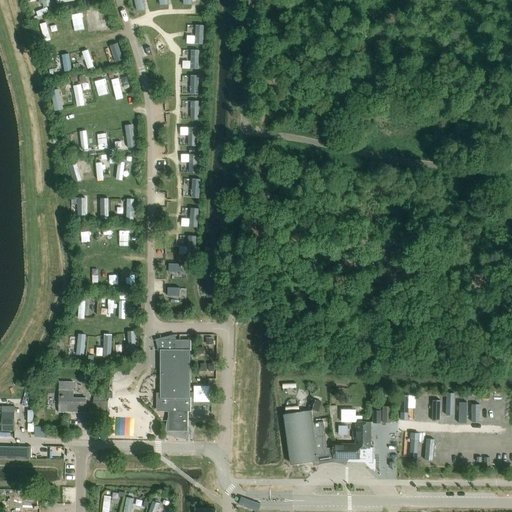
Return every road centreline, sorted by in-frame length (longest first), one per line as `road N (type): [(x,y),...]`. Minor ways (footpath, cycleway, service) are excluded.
road 1 (track): [(0,358),(28,311),(35,275),(23,124),(0,29)]
road 2 (unclassified): [(511,501),(297,501)]
road 3 (track): [(241,134),(224,329)]
road 4 (track): [(267,137),(277,0)]
